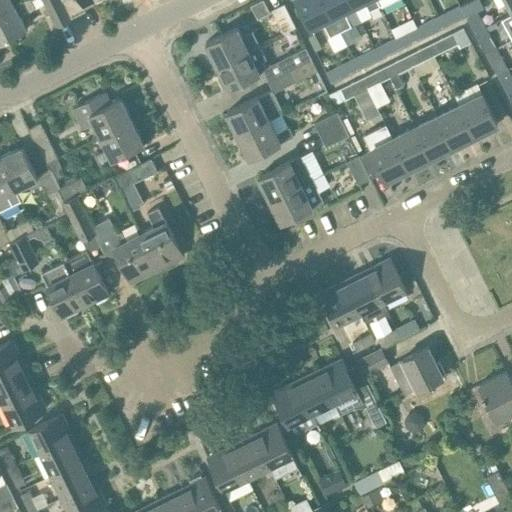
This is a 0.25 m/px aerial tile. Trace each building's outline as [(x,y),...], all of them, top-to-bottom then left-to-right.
[(71,18),(61,0),(24,0),(0,12),(0,39),(26,27),(19,14),(44,2),(56,26),(71,18)] [(0,0),(0,12),(24,0),(0,0)] [(257,16),(271,10),(267,0),(263,0),(252,4),(257,16)] [(297,0),(305,15),(310,26),(322,20),(330,36),(339,31),(323,0),(297,0)] [(350,0),(323,0),(339,31),(352,25),(344,9),(353,5),(350,0)] [(350,0),(353,5),(353,4),(359,14),(379,4),(377,0),(350,0)] [(468,0),(467,0),(460,4),(466,15),(475,32),(486,26),(477,9),(486,4),(484,0),(468,0)] [(272,9),(284,32),(296,26),(284,3),(272,9)] [(466,15),(460,4),(438,15),(444,26),(466,15)] [(417,25),(422,37),(444,26),(438,15),(417,25)] [(395,36),(401,47),(422,37),(417,25),(395,36)] [(206,41),(217,64),(248,48),(237,26),(206,41)] [(486,53),(498,47),(486,26),(475,32),(486,53)] [(430,43),(435,54),(458,42),(461,47),(470,42),(462,27),(430,43)] [(314,33),(309,35),(315,47),(320,44),(314,33)] [(374,47),(379,58),(401,47),(395,36),(387,40),(384,34),(372,40),(375,46),(374,47)] [(435,54),(430,43),(407,54),(413,65),(435,54)] [(260,72),(267,68),(263,60),(266,58),(259,44),(249,49),(248,48),(217,64),(228,88),(260,72)] [(282,58),(288,70),(312,58),(306,46),(282,58)] [(352,57),(358,69),(379,58),(374,47),(352,57)] [(497,74),(509,68),(498,47),(486,53),(497,74)] [(413,65),(407,54),(385,66),(390,76),(391,76),(398,89),(403,86),(405,81),(400,71),(413,65)] [(358,69),(352,57),(346,61),(344,55),(323,66),(331,82),(358,69)] [(294,81),(318,69),(312,58),(288,70),(294,81)] [(385,66),(363,77),(368,87),(390,76),(385,66)] [(497,74),(511,101),(511,73),(509,68),(497,74)] [(368,87),(363,77),(329,93),(334,104),(368,87)] [(283,112),(277,100),(272,89),(258,96),(227,111),(238,134),(269,119),(283,112)] [(94,122),(101,135),(133,119),(121,96),(111,101),(106,90),(72,107),(83,128),(94,122)] [(460,104),(475,134),(497,123),(483,93),(460,104)] [(438,115),(453,145),(475,134),(460,104),(438,115)] [(314,122),(320,134),(343,122),(337,110),(314,122)] [(453,145),(438,115),(415,127),(430,156),(453,145)] [(100,164),(112,158),(144,143),(133,119),(101,135),(107,148),(95,153),(100,164)] [(293,135),(289,126),(276,132),(269,119),(238,134),(239,135),(235,138),(239,147),(244,147),(249,157),(267,149),(281,142),(293,135)] [(41,121),(29,127),(46,162),(58,156),(41,121)] [(326,146),(349,134),(343,122),(320,134),(326,146)] [(388,128),(386,123),(363,135),(366,139),(370,149),(376,161),(385,179),(408,167),(393,138),(388,128)] [(415,127),(393,138),(408,167),(430,156),(415,127)] [(32,188),(41,183),(22,145),(0,155),(0,157),(15,188),(28,181),(32,188)] [(270,198),(312,177),(301,154),(258,175),(270,198)] [(371,177),(359,154),(347,160),(358,184),(371,177)] [(0,210),(21,200),(15,188),(0,157),(0,210)] [(157,169),(152,157),(131,168),(137,179),(157,169)] [(76,194),(78,194),(88,189),(81,176),(60,186),(58,188),(64,200),(76,194)] [(324,201),(312,177),(270,198),(281,222),(324,201)] [(112,179),(102,184),(105,190),(110,188),(112,192),(117,190),(112,179)] [(64,200),(58,188),(46,193),(58,217),(69,212),(69,211),(64,200)] [(78,194),(76,194),(64,200),(69,211),(69,212),(82,240),(95,234),(96,234),(92,225),(78,194)] [(153,224),(139,231),(157,266),(180,255),(181,256),(183,255),(158,206),(147,211),(153,224)] [(0,216),(0,245),(10,240),(11,239),(0,216)] [(133,278),(157,266),(139,231),(125,237),(122,230),(117,232),(110,216),(92,225),(96,234),(95,234),(107,258),(109,257),(108,256),(118,251),(132,280),(134,279),(133,278)] [(33,229),(35,234),(36,235),(46,239),(52,236),(46,223),(33,229)] [(26,232),(11,239),(10,240),(18,257),(7,262),(13,274),(40,260),(26,232)] [(87,248),(64,260),(86,303),(108,292),(87,248)] [(367,268),(382,299),(405,288),(390,257),(367,268)] [(41,271),(48,283),(63,314),(86,303),(64,260),(41,271)] [(387,307),(382,299),(367,268),(345,280),(360,310),(364,319),(387,307)] [(13,299),(23,293),(12,274),(2,279),(12,298),(13,299)] [(0,297),(3,303),(12,298),(2,279),(5,285),(0,286),(0,297)] [(322,291),(338,321),(360,310),(345,280),(322,291)] [(396,327),(401,337),(420,328),(415,318),(396,327)] [(401,337),(396,327),(377,336),(383,346),(401,337)] [(356,350),(374,341),(370,333),(352,342),(356,350)] [(0,345),(0,374),(23,363),(12,340),(0,345)] [(428,345),(410,354),(402,358),(403,358),(390,365),(405,394),(417,388),(443,375),(442,372),(444,371),(439,360),(436,362),(428,345)] [(357,360),(363,373),(388,361),(381,348),(357,360)] [(342,357),(319,369),(334,399),(340,412),(363,401),(342,357)] [(34,385),(23,363),(0,374),(0,392),(4,400),(34,385)] [(297,380),(312,410),(334,399),(319,369),(310,373),(308,369),(296,375),(298,379),(297,380)] [(511,412),(511,381),(506,370),(480,383),(485,392),(483,393),(485,397),(487,396),(498,419),(511,412)] [(297,380),(274,391),(295,434),(318,423),(312,410),(297,380)] [(46,408),(34,385),(4,400),(15,423),(46,408)] [(376,399),(365,404),(375,426),(386,420),(376,399)] [(31,428),(42,451),(73,436),(61,413),(31,428)] [(292,453),(277,422),(254,434),(269,464),(292,453)] [(254,434),(231,445),(247,475),(269,464),(254,434)] [(73,436),(42,451),(53,473),(84,458),(73,436)] [(0,448),(0,452),(8,468),(17,463),(8,444),(0,448)] [(209,456),(216,471),(224,486),(247,475),(231,445),(209,456)] [(401,462),(413,466),(415,457),(404,453),(401,462)] [(84,458),(53,473),(64,495),(95,480),(84,458)] [(26,481),(17,463),(8,468),(17,486),(26,481)] [(340,468),(319,478),(326,494),(347,485),(340,468)] [(511,495),(499,468),(486,475),(502,505),(511,500),(511,495)] [(379,470),(354,482),(360,493),(385,482),(379,470)] [(182,488),(194,511),(209,511),(220,507),(205,476),(182,488)] [(87,511),(106,503),(95,480),(64,495),(70,508),(60,511),(87,511)] [(0,484),(0,499),(12,493),(7,482),(0,484)] [(166,511),(194,511),(182,488),(160,498),(166,511)] [(21,493),(30,511),(39,508),(29,489),(21,493)] [(0,511),(1,511),(18,504),(12,493),(0,499),(0,511)] [(166,511),(160,498),(138,510),(138,511),(166,511)] [(305,511),(329,511),(333,510),(328,500),(320,504),(312,509),(305,511)]
